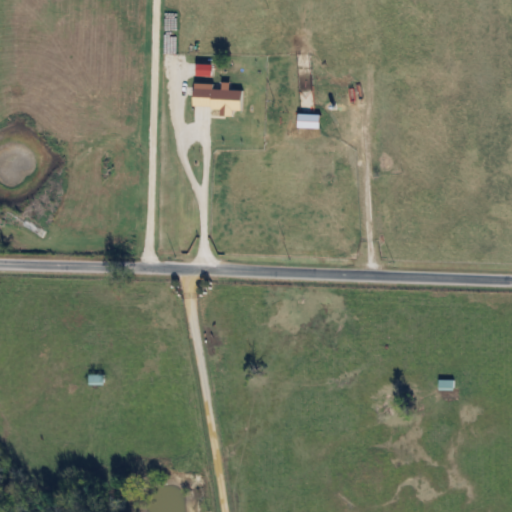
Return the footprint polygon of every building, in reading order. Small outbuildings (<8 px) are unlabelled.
[(184,59),(184,89),(212,89),(212,59),(184,59)] [(242,112),(243,90),(191,88),(190,110),(242,112)] [(345,138),(345,109),(322,109),(322,138),(345,138)] [(105,384),(105,374),(90,374),(90,384),(105,384)] [(455,380),(439,380),(439,388),(455,388),(455,380)]
